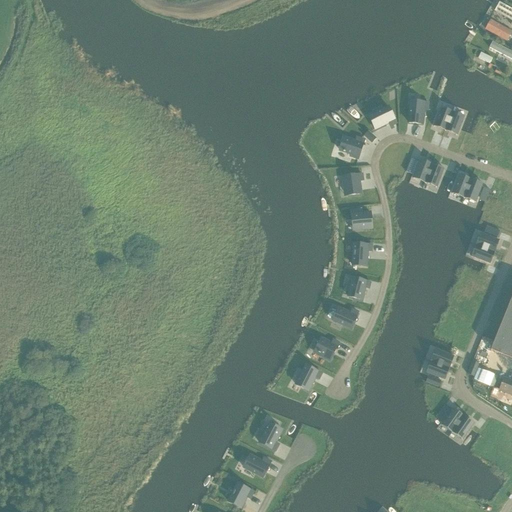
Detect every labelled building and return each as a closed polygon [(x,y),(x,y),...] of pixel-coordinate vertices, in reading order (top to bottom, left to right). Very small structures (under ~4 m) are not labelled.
[(511,11),(498,4),(493,13),(511,23),(510,27),(511,28),(511,11)] [(511,32),(490,20),(484,30),(506,42),(511,32)] [(511,51),(501,46),(492,42),(490,47),(511,58),(511,51)] [(488,62),(490,55),(479,51),(476,59),(488,62)] [(423,110),(428,111),(428,103),(411,101),(409,123),(422,124),(423,110)] [(389,108),(369,118),(375,130),(389,123),(391,126),(397,123),(389,108)] [(440,109),(434,126),(445,130),(452,113),(440,109)] [(457,135),(463,118),(452,113),(445,130),(457,135)] [(489,117),(485,130),(496,134),(500,121),(489,117)] [(315,132),(322,140),(316,145),(322,152),(334,142),(321,127),(315,132)] [(376,138),(368,132),(364,137),(371,143),(376,138)] [(350,156),(358,159),(364,140),(357,138),(356,142),(344,138),(339,150),(351,154),(350,156)] [(420,161),(413,178),(425,182),(431,165),(420,161)] [(330,163),(323,165),(324,171),(332,169),(330,163)] [(431,165),(425,182),(436,187),(441,175),(443,170),(431,165)] [(363,181),(362,174),(345,176),(347,196),(360,194),(358,181),(363,181)] [(470,180),(459,176),(457,181),(452,193),(464,197),(470,180)] [(470,180),(464,197),(475,202),(480,190),(482,185),(470,180)] [(351,211),(353,228),(372,226),(370,213),(357,214),(357,210),(351,211)] [(511,213),(509,212),(502,229),(511,233),(511,213)] [(498,241),(481,234),(476,246),(493,252),(498,241)] [(366,251),(370,251),(370,245),(353,244),(351,266),(365,267),(366,251)] [(472,257),(489,264),(493,252),(476,246),(472,257)] [(364,287),(368,289),(370,283),(353,278),(348,296),(361,300),(364,287)] [(511,297),(490,351),(511,360),(511,297)] [(332,320),(351,329),(358,313),(352,310),(351,314),(338,308),(332,320)] [(315,350),(324,355),(322,357),(330,361),(338,343),(333,340),(331,344),(321,339),(315,350)] [(436,350),(431,362),(448,368),(453,357),(436,350)] [(431,362),(427,373),(444,380),(448,368),(431,362)] [(473,377),(478,364),(472,362),(467,374),(473,377)] [(296,385),(308,391),(315,378),(318,379),(321,374),(306,366),(296,385)] [(511,395),(511,381),(503,378),(499,391),(511,395)] [(294,399),(302,400),(303,391),(296,390),(294,399)] [(453,410),(443,424),(453,431),(463,417),(453,410)] [(463,417),(453,431),(463,439),(473,424),(463,417)] [(270,424),(260,443),(275,451),(278,445),(275,443),(281,430),(270,424)] [(250,456),(244,467),(263,477),(271,462),(264,458),(262,462),(250,456)] [(270,478),(277,480),(283,462),(276,460),(270,478)] [(238,484),(229,502),(240,508),(246,497),(250,499),(253,492),(238,484)]
